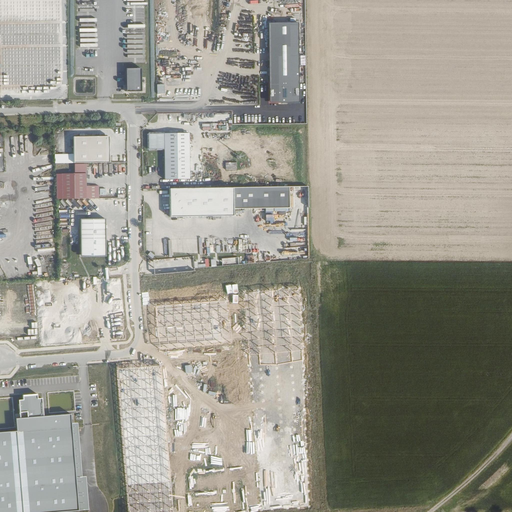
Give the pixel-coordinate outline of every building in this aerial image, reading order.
[(287,23),(265,24),(266,103),(297,103),(297,22),(296,22),(296,13),(287,13),(287,23)] [(141,94),(141,71),(126,71),(127,94),(141,94)] [(191,136),(151,135),(151,151),(166,151),(165,181),(191,181),(191,136)] [(109,137),(75,137),(75,163),(76,163),(88,163),(109,163),(109,137)] [(88,163),(76,163),(76,174),(88,174),(88,163)] [(87,186),(88,174),(76,174),(62,173),(62,199),(102,199),(102,186),(87,186)] [(290,188),(235,190),(235,212),(291,209),(290,188)] [(235,212),(235,190),(170,190),(170,219),(235,219),(235,212)] [(257,221),(265,222),(266,212),(258,212),(257,221)] [(79,219),(80,259),(105,258),(105,219),(79,219)] [(0,511),(62,511),(80,511),(89,510),(87,476),(82,476),(78,423),(73,423),(72,414),(44,416),(43,398),(38,398),(37,394),(23,395),(23,399),(19,400),(21,418),(16,418),(17,431),(0,432),(0,511)]
